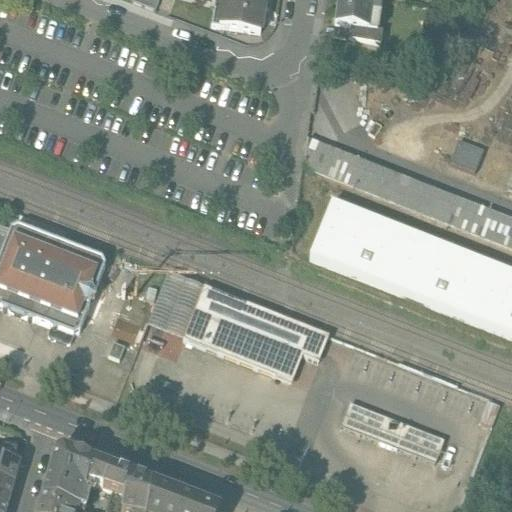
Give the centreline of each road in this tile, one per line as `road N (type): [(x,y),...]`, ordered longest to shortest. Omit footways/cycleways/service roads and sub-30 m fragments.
road 1 (residential): [(73,0),(264,71),(292,56),(303,0)]
road 2 (secondary): [(47,415),(296,511)]
